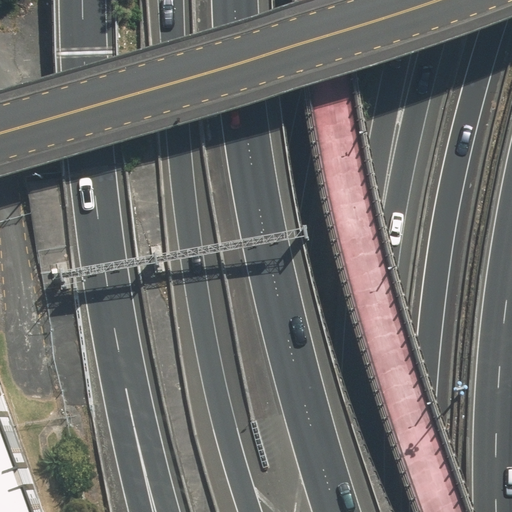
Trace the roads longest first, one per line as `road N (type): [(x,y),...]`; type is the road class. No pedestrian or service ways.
road 1 (motorway): [(338,511),(267,249),(242,111),(235,0)]
road 2 (motorway): [(503,0),(444,221),(423,369),(426,511)]
road 3 (motorway): [(247,511),(181,195),(172,0)]
road 4 (motorway): [(156,511),(102,246),(83,0)]
road 5 (motorway): [(307,511),(303,337),(319,119),(340,0)]
road 6 (secondary): [(0,133),(441,0)]
road 7 (motorway): [(381,215),(371,339),(374,511)]
road 8 (motorway): [(511,265),(500,511)]
road 9 (motorway): [(452,0),(381,215)]
road 10 (motorway): [(415,0),(393,93),(381,215)]
